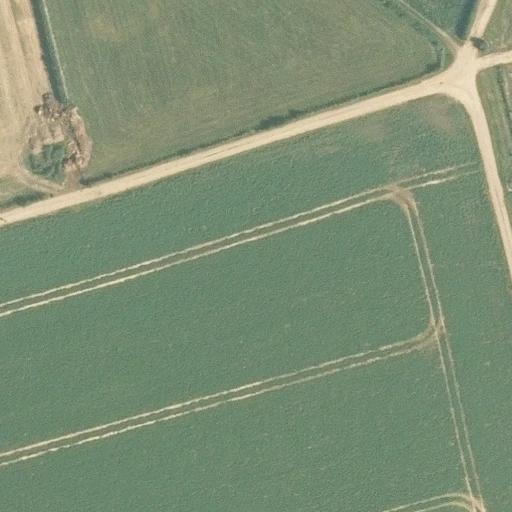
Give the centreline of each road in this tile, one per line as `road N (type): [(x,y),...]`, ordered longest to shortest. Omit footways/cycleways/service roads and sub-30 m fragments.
road 1 (track): [(465,64),(429,87),(0,218)]
road 2 (track): [(511,261),(465,64)]
